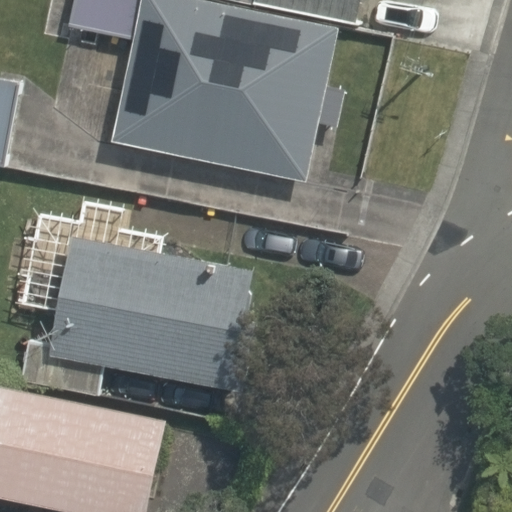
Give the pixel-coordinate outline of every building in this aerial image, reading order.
[(342,86),(323,82),(335,24),(207,0),(74,0),(69,31),(129,43),(108,151),(303,189),(315,129),(334,132),(342,86)] [(279,0),(348,13),(350,0),(279,0)] [(16,83),(0,79),(0,169),(2,170),(16,83)] [(69,237),(47,355),(240,391),(262,273),(69,237)] [(147,511),(164,421),(0,391),(0,501),(58,511),(147,511)]
